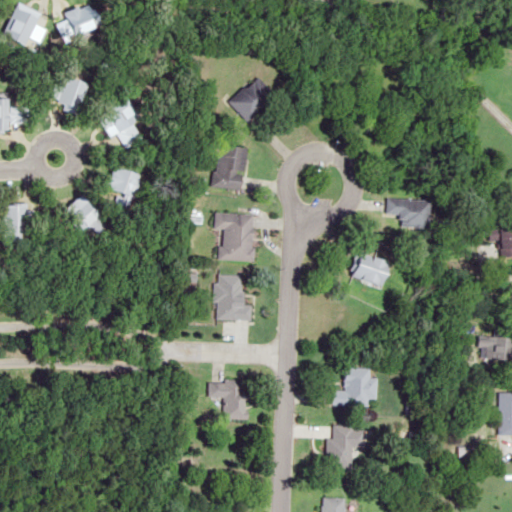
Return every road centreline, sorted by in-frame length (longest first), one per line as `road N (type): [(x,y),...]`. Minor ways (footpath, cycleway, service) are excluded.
road 1 (residential): [(277,511),(300,215)]
road 2 (residential): [(285,352),(0,362)]
road 3 (residential): [(300,215),(285,196),(292,164),(313,152),(337,158),(351,180),(347,202),(325,219),(300,215)]
road 4 (residential): [(0,323),(130,329),(160,341),(171,358)]
